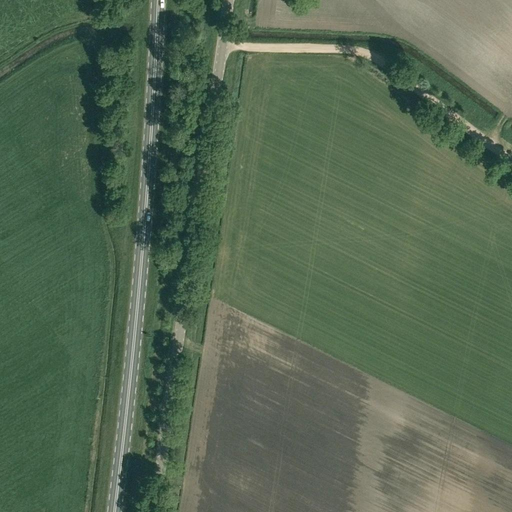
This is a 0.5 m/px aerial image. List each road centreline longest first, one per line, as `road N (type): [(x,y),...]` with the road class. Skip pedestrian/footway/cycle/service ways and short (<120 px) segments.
road 1 (primary): [(111,511),(143,227),(156,0)]
road 2 (unclassified): [(155,511),(222,45)]
road 3 (unclassified): [(222,45),(348,49),(380,59),(511,160)]
